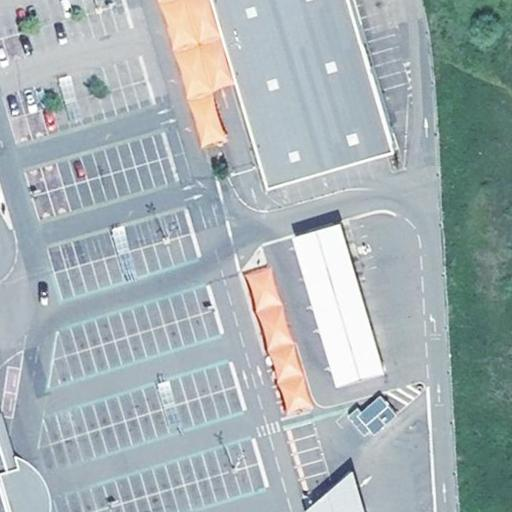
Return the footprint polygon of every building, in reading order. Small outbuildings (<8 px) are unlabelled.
[(110,0),(36,0),(0,10),(0,66),(120,32),(110,0)] [(208,0),(261,182),(389,145),(347,0),(208,0)] [(127,58),(6,93),(20,144),(142,110),(127,58)] [(153,135),(31,170),(45,221),(167,186),(153,135)] [(170,213),(48,248),(63,299),(185,264),(170,213)] [(343,223),(293,236),(332,387),(382,375),(343,223)] [(272,266),(245,273),(286,416),(312,408),(272,266)] [(200,287),(62,327),(77,378),(214,339),(200,287)] [(222,364),(85,404),(99,455),(237,416),(222,364)] [(380,394),(350,417),(366,438),(396,415),(380,394)] [(227,446),(102,484),(110,511),(193,511),(243,497),(227,446)] [(5,473),(0,453),(0,488),(13,498),(17,511),(37,511),(29,487),(18,480),(5,473)] [(310,511),(363,511),(354,478),(310,511)] [(17,511),(13,498),(0,488),(0,511),(17,511)]
